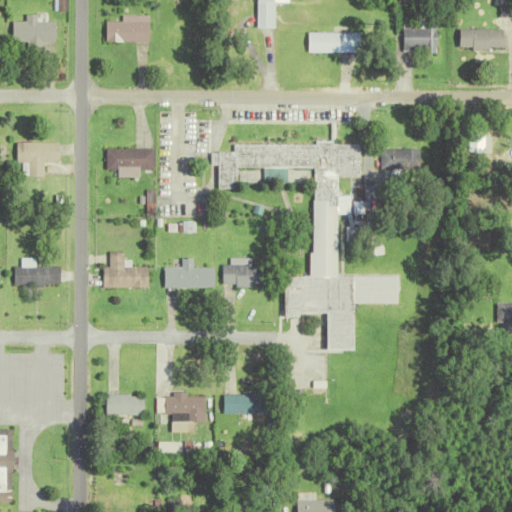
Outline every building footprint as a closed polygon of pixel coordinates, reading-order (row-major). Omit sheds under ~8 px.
[(254,0),(255,27),(274,27),(273,3),(287,2),(287,0),(254,0)] [(56,43),(56,23),(38,24),(37,16),(26,16),(26,23),(13,23),(13,47),(44,47),(44,44),(56,43)] [(107,24),(107,44),(150,44),(150,18),(121,18),(121,24),(107,24)] [(438,22),(419,22),(418,30),(403,30),(402,53),(437,54),(438,22)] [(504,31),(460,31),(460,51),(504,51),(504,31)] [(307,32),(307,51),(353,51),(353,32),(307,32)] [(17,166),(25,166),(25,178),(44,178),(44,164),(61,164),(61,145),(17,145),(17,166)] [(338,278),(338,178),(361,178),(361,146),(235,146),(235,154),(212,154),(212,166),(219,166),(219,191),(238,191),(238,185),(288,185),(288,170),(313,170),(313,278),(286,278),(286,317),(329,317),(329,352),(355,352),(355,305),(398,306),(399,278),(338,278)] [(380,171),(419,171),(419,151),(380,151),(380,171)] [(106,173),(155,173),(155,152),(106,152),(106,173)] [(105,269),(105,290),(150,290),(150,269),(125,269),(125,255),(111,255),(111,269),(105,269)] [(250,260),(229,260),(229,267),(222,266),(222,287),(266,288),(266,267),(250,266),(250,260)] [(174,261),(174,270),(164,270),(165,290),(215,289),(215,270),(192,270),(192,261),(174,261)] [(35,269),(35,265),(23,265),(23,269),(15,269),(15,288),(61,288),(61,269),(35,269)] [(144,396),(107,396),(107,417),(144,417),(144,396)] [(165,416),(172,416),(172,424),(206,424),(205,396),(165,397),(165,416)] [(269,416),(269,396),(224,396),(224,416),(269,416)] [(0,503),(15,504),(15,431),(0,430),(0,503)] [(138,488),(97,488),(97,508),(138,508),(138,488)] [(293,502),(293,511),(333,511),(334,502),(293,502)]
